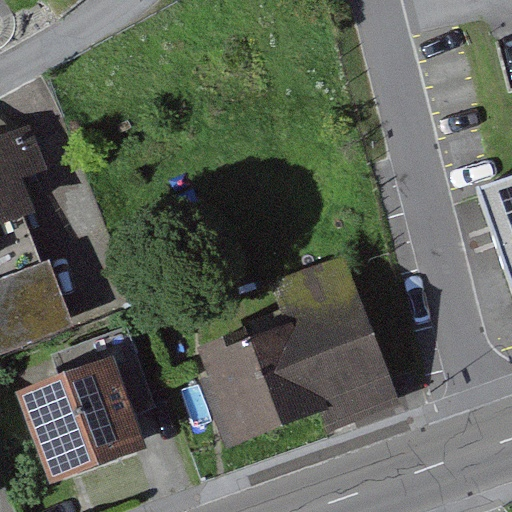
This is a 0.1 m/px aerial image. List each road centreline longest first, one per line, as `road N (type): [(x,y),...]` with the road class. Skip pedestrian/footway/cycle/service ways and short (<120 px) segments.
road 1 (residential): [(496,447),(368,0)]
road 2 (residential): [(105,0),(0,78)]
